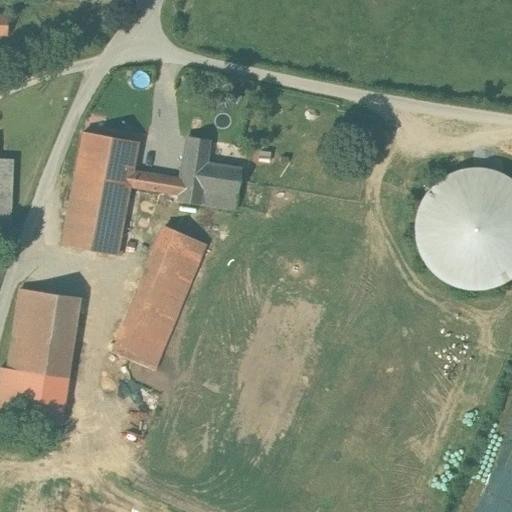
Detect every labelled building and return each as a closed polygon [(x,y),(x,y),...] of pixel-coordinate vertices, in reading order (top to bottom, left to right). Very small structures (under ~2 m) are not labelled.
[(143,137),(92,124),(83,165),(64,240),(115,252),(130,189),(133,176),(137,163),(143,137)] [(217,139),(196,134),(186,175),(137,163),(133,176),(149,180),(183,189),(181,196),(202,201),(206,185),(212,163),(213,158),(217,139)] [(247,166),(213,158),(212,163),(206,185),(240,194),(247,166)] [(0,159),(0,242),(11,243),(15,160),(0,159)] [(414,246),(420,260),(431,273),(444,283),(459,288),(475,290),(492,287),(507,280),(511,275),(511,180),(499,172),(483,168),(467,167),(452,171),(438,178),(426,188),(418,201),(413,216),(411,231),(414,246)] [(149,180),(133,176),(130,189),(146,193),(149,180)] [(240,194),(206,185),(202,201),(236,209),(240,194)] [(212,241),(168,224),(143,290),(186,307),(212,241)] [(300,288),(287,322),(311,331),(324,297),(300,288)] [(79,298),(19,289),(7,369),(67,377),(79,298)] [(186,307),(143,290),(119,350),(161,367),(163,364),(186,307)] [(0,415),(61,425),(67,377),(7,369),(0,367),(0,415)]
